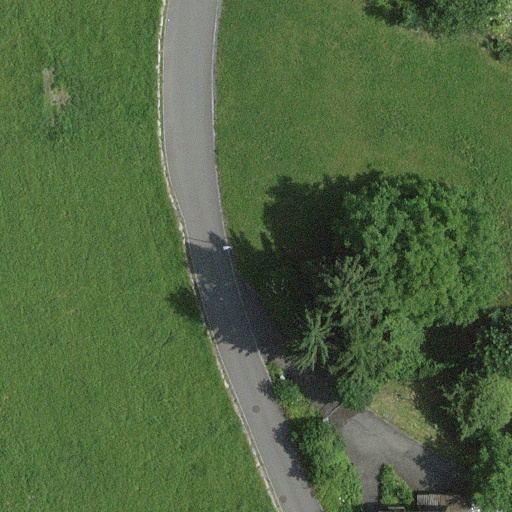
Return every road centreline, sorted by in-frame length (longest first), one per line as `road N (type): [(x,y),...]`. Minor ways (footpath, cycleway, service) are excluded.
road 1 (residential): [(191,0),(182,71),(190,199),(302,511)]
road 2 (track): [(233,336),(458,486)]
